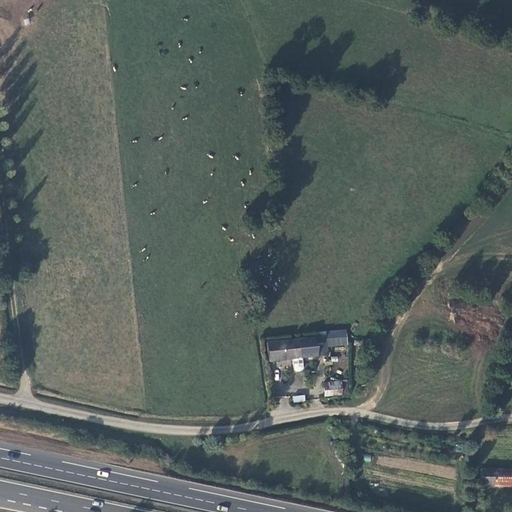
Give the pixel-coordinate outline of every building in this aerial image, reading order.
[(321,334),(274,340),(277,358),(288,356),(289,368),(292,369),(297,369),(298,367),(297,355),(323,352),(321,334)] [(262,360),(277,358),(274,340),(260,342),(262,360)] [(323,382),(324,396),(343,395),(342,380),(323,382)] [(511,484),(511,468),(484,469),(484,485),(511,484)] [(473,485),(484,485),(484,469),(473,469),(473,485)]
